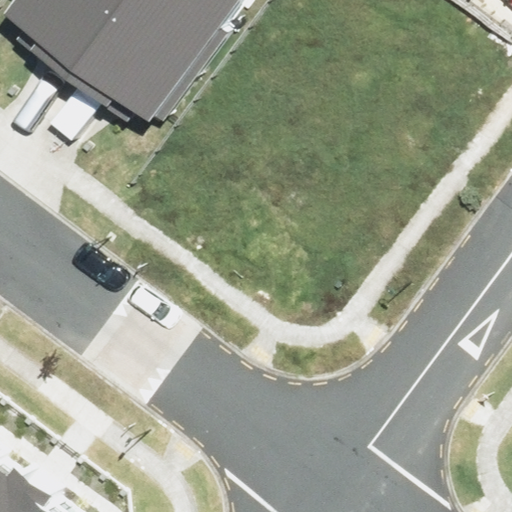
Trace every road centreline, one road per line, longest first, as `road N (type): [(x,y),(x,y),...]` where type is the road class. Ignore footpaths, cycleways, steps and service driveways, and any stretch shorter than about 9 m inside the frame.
road 1 (residential): [(337,488),(0,234)]
road 2 (residential): [(337,488),(511,264)]
